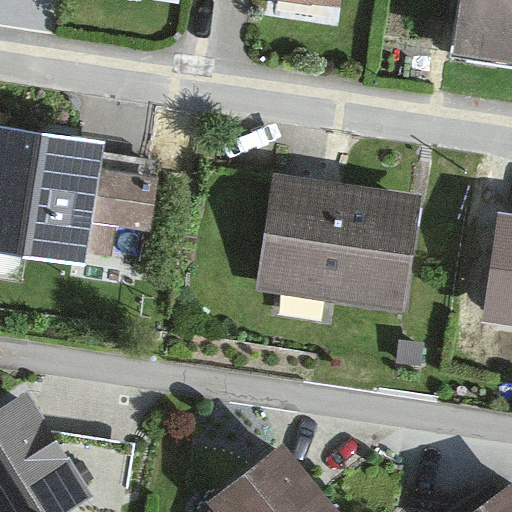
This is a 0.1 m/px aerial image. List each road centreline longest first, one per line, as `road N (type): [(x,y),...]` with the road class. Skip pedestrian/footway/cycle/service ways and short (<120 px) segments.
road 1 (residential): [(511,435),(0,360)]
road 2 (residential): [(511,132),(0,57)]
